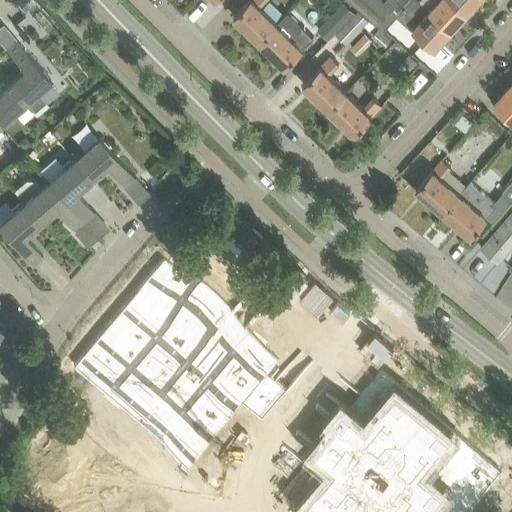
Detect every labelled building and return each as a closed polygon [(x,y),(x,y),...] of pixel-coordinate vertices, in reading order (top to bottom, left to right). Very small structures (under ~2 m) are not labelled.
[(248,0),(234,15),(260,40),(278,22),(260,6),(265,0),(248,0)] [(352,0),(378,23),(392,6),(385,0),(352,0)] [(409,0),(398,13),(413,27),(421,34),(435,47),(452,29),(420,0),(409,0)] [(420,0),(452,29),(469,11),(457,0),(420,0)] [(478,0),(457,0),(469,11),(478,0)] [(358,10),(335,33),(349,44),(369,21),(358,10)] [(342,25),(331,15),(318,29),(329,39),(342,25)] [(286,65),(300,51),(313,37),(304,28),(294,38),(281,26),(278,22),(260,40),(286,65)] [(379,27),(373,33),(385,45),(391,39),(379,27)] [(358,54),(373,39),(365,31),(350,46),(358,54)] [(24,68),(9,81),(35,111),(45,102),(36,92),(51,79),(16,38),(6,47),(24,68)] [(413,69),(420,62),(411,53),(404,60),(413,69)] [(304,83),(329,108),(347,90),(330,73),(340,63),(331,55),(304,83)] [(0,121),(0,122),(25,101),(34,111),(35,111),(9,81),(0,88),(0,121)] [(511,117),(511,82),(494,101),(511,117)] [(383,105),(374,97),(364,106),(347,90),(329,108),(355,133),(383,105)] [(453,119),(462,128),(471,119),(461,110),(453,119)] [(75,157),(92,176),(106,164),(124,185),(135,176),(100,135),(75,157)] [(32,142),(28,138),(21,138),(17,141),(24,149),(32,142)] [(49,178),(84,220),(94,211),(76,190),(92,176),(75,157),(49,178)] [(444,211),(461,192),(460,192),(442,177),(452,166),(442,158),(417,188),(444,211)] [(49,178),(41,186),(35,179),(25,179),(14,189),(41,220),(56,208),(74,229),(84,220),(49,178)] [(473,183),(471,181),(471,180),(460,192),(461,192),(444,211),(471,235),(498,204),(473,183)] [(511,181),(503,192),(511,200),(511,199),(511,181)] [(41,220),(14,189),(13,189),(23,201),(0,220),(0,225),(33,264),(43,255),(25,234),(41,220)] [(231,230),(242,218),(226,205),(216,217),(231,230)] [(511,211),(511,213),(498,228),(502,231),(487,249),(500,259),(511,245),(511,211)] [(281,357),(198,286),(113,387),(196,458),(281,357)] [(366,427),(346,410),(316,446),(336,463),(313,491),(323,499),(318,505),(327,511),(385,511),(389,508),(394,511),(420,511),(439,489),(419,472),(449,437),(439,428),(440,428),(407,400),(406,400),(396,392),(366,427)] [(46,505),(74,452),(44,435),(24,471),(42,480),(32,498),(35,500),(46,505)] [(74,452),(46,505),(56,511),(58,511),(68,495),(85,504),(104,469),(74,452)] [(118,511),(134,485),(104,469),(85,504),(99,511),(118,511)] [(157,511),(164,501),(134,485),(118,511),(157,511)] [(41,511),(46,505),(35,500),(31,506),(41,511)] [(183,511),(164,501),(157,511),(183,511)]
